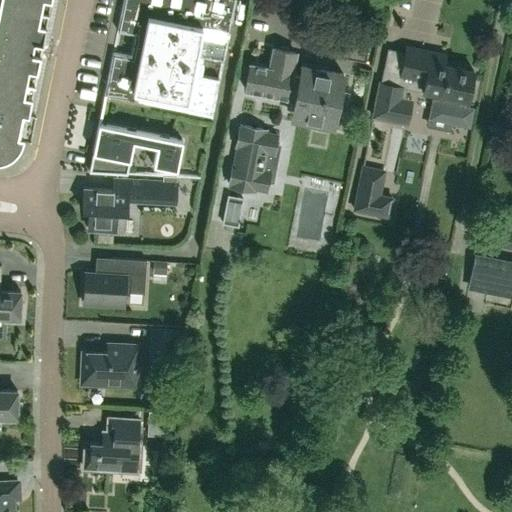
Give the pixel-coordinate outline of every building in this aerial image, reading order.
[(0,0),(0,162),(3,162),(7,160),(11,158),(14,155),(18,152),(20,148),(22,144),(23,139),(30,140),(36,114),(29,113),(40,52),(32,50),(34,42),(36,43),(43,37),(50,0),(0,0)] [(235,0),(123,0),(117,31),(136,35),(132,57),(113,53),(105,94),(212,116),(220,79),(201,76),(205,58),(223,61),(235,0)] [(431,52),(405,46),(401,67),(396,71),(383,69),(381,82),(379,82),(373,116),(408,123),(412,100),(405,98),(407,89),(435,94),(436,93),(435,100),(433,99),(430,117),(469,125),(473,107),(465,106),(466,99),(468,99),(473,70),(429,61),(431,52)] [(249,66),(244,88),(294,99),(290,117),(332,126),(335,110),(335,109),(345,111),(348,92),(339,91),(342,73),(301,65),(299,74),(298,76),(294,75),(290,74),(295,52),(280,50),(273,48),(269,70),(265,69),(255,68),(249,66)] [(99,124),(93,153),(105,156),(102,172),(127,174),(133,142),(157,147),(153,165),(177,170),(183,141),(99,124)] [(254,188),(266,190),(269,172),(258,170),(261,151),(273,153),(277,135),(265,133),(265,130),(242,125),(241,128),(239,128),(236,147),(237,147),(234,165),(232,165),(229,183),(230,183),(230,186),(254,191),(254,188)] [(362,164),(352,211),(389,218),(390,213),(389,213),(391,201),(393,201),(394,196),(381,193),(386,169),(362,164)] [(178,182),(140,180),(116,178),(115,190),(84,189),(82,211),(89,211),(88,229),(115,230),(117,212),(127,213),(128,200),(177,203),(178,182)] [(490,242),(511,247),(511,229),(493,225),(490,242)] [(511,262),(503,261),(474,255),(469,283),(511,291),(511,262)] [(105,274),(85,272),(83,303),(124,306),(124,292),(144,293),(146,260),(112,257),(111,270),(109,270),(105,274)] [(154,260),(153,274),(166,275),(167,261),(154,260)] [(0,280),(1,265),(0,264),(0,316),(5,317),(5,321),(23,322),(24,303),(20,303),(21,291),(0,290),(0,280)] [(152,328),(150,361),(176,362),(177,329),(152,328)] [(83,351),(82,380),(106,381),(106,384),(125,385),(126,360),(137,360),(137,345),(107,344),(107,352),(83,351)] [(2,421),(20,421),(21,402),(17,402),(17,390),(0,389),(0,416),(2,417),(2,421)] [(137,464),(138,448),(140,419),(108,417),(107,431),(102,431),(101,443),(90,442),(90,450),(85,449),(83,468),(115,470),(115,463),(137,464)] [(0,511),(16,511),(13,509),(13,498),(19,498),(18,481),(0,481),(0,511)]
